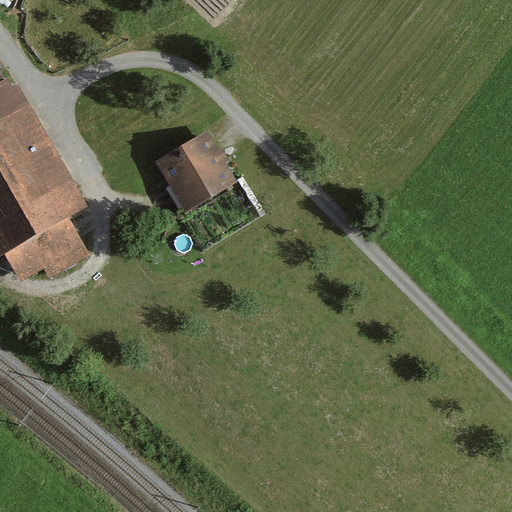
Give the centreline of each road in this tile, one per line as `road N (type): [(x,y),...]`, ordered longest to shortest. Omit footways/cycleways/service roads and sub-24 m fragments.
road 1 (unclassified): [(0,37),(40,97),(117,62),(166,60),(185,68),(511,390)]
road 2 (unknown): [(40,97),(106,173),(111,218)]
